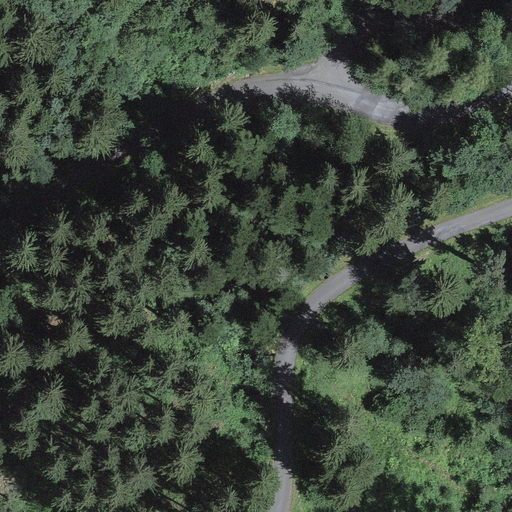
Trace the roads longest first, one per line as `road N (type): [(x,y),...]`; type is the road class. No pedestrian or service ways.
road 1 (unclassified): [(511,204),(351,275),(307,310),(288,347),(280,511)]
road 2 (unclassified): [(0,223),(186,120),(325,99)]
road 3 (unclassified): [(511,2),(353,48),(325,99)]
road 4 (unclassified): [(325,99),(434,108),(511,85)]
